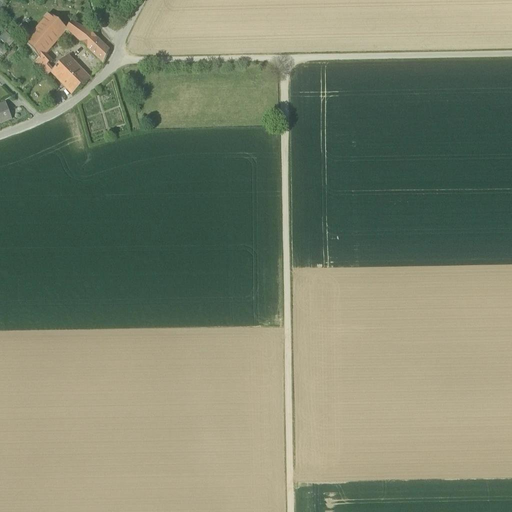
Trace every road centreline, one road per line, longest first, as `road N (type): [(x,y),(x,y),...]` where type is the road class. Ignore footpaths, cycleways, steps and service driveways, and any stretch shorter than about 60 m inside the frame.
road 1 (track): [(281,58),(290,511)]
road 2 (unclassified): [(511,54),(109,64)]
road 3 (unclassified): [(109,64),(79,98),(0,134)]
